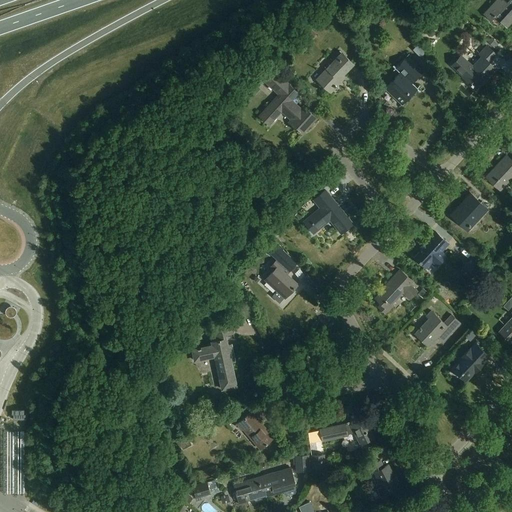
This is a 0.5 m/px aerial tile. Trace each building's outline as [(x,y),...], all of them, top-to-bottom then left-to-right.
[(511,0),(509,0),(507,3),(504,0),(496,0),(483,14),(491,21),(495,17),(507,28),(511,23),(511,0)] [(434,35),(435,32),(433,29),(430,29),(427,31),(427,34),(429,36),(432,37),(434,35)] [(311,30),(307,34),(311,38),(315,33),(311,30)] [(498,44),(491,38),(488,41),(495,48),(498,44)] [(497,55),(487,46),(479,54),(482,57),(473,66),(461,56),(452,65),(464,76),(462,78),(476,91),(496,69),(490,63),(497,55)] [(328,71),(318,81),(330,92),(340,81),(338,79),(353,63),(342,53),(336,60),(330,67),(327,70),(328,71)] [(400,72),(385,88),(395,97),(402,104),(418,88),(412,83),(423,72),(407,57),(396,68),(400,72)] [(300,109),(290,100),(297,92),(288,84),(272,70),(262,80),(278,95),(260,116),(268,124),(281,110),(291,119),(289,122),(302,134),(316,118),(303,106),(300,109)] [(511,158),(511,159),(507,155),(486,177),(500,190),(511,177),(511,158)] [(353,224),(325,190),(313,199),(321,208),(304,222),(313,233),(330,220),(341,234),(353,224)] [(488,209),(471,194),(451,215),(467,231),(488,209)] [(422,249),(415,257),(426,267),(433,260),(434,261),(441,260),(442,253),(440,252),(448,243),(435,231),(426,242),(421,247),(422,249)] [(473,253),(462,265),(475,277),(486,265),(473,253)] [(288,268),(278,259),(271,267),(273,270),(265,279),(278,291),(273,296),(280,302),(284,297),(285,297),(297,283),(284,272),(288,268)] [(395,305),(392,303),(402,292),(410,300),(418,291),(410,283),(412,281),(400,270),(392,278),(393,279),(376,298),(381,303),(377,307),(386,314),(395,305)] [(423,288),(419,293),(424,297),(428,292),(423,288)] [(7,306),(6,308),(5,310),(5,312),(6,314),(8,315),(10,316),(12,316),(14,315),(16,313),(16,311),(16,309),(15,307),(13,306),(11,305),(9,305),(7,306)] [(444,322),(432,310),(426,316),(429,318),(415,333),(428,346),(440,332),(446,338),(460,323),(451,315),(444,322)] [(511,340),(511,311),(510,314),(511,315),(511,317),(499,331),(511,342),(511,340)] [(226,335),(228,335),(233,334),(231,327),(211,331),(213,340),(211,341),(212,345),(191,349),(194,361),(214,356),(221,389),(236,386),(231,364),(233,361),(230,347),(228,347),(226,335)] [(465,336),(470,341),(474,337),(469,332),(465,336)] [(490,356),(475,343),(457,362),(458,364),(453,369),(464,380),(473,370),(475,372),(490,356)] [(25,420),(26,420),(26,415),(25,415),(24,415),(24,410),(12,410),(12,413),(12,414),(13,414),(13,420),(16,420),(24,420),(25,420)] [(265,428),(251,412),(237,424),(242,430),(243,429),(260,449),(272,439),(264,429),(265,428)] [(345,424),(320,429),(320,430),(322,441),(348,435),(347,435),(354,432),(360,444),(374,438),(364,418),(351,425),(351,424),(345,425),(345,424)] [(186,435),(175,441),(179,448),(181,446),(183,450),(191,445),(186,435)] [(325,453),(311,455),(312,468),(326,467),(325,453)] [(295,471),(309,471),(309,455),(295,455),(295,471)] [(381,498),(386,495),(400,488),(388,465),(384,467),(380,460),(369,466),(373,473),(375,472),(382,487),(377,489),(381,498)] [(250,480),(233,485),(234,488),(239,505),(248,502),(248,501),(265,496),(266,497),(282,492),(284,492),(285,497),(296,493),(295,488),(296,488),(290,468),(276,472),(250,480)] [(192,485),(193,488),(196,498),(210,494),(207,481),(192,485)] [(186,493),(183,499),(189,504),(193,498),(186,493)]
